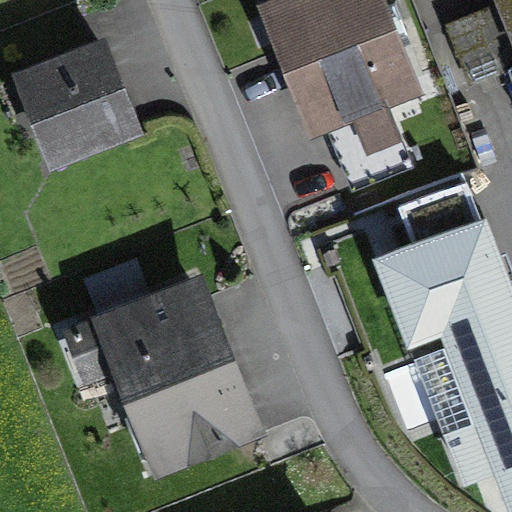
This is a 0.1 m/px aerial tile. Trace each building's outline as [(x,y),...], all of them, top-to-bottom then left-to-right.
[(276,0),(260,6),(311,143),(329,136),(352,194),(416,169),(390,110),(422,97),(385,0),(276,0)] [(511,0),(498,0),(511,31),(511,0)] [(466,67),(497,55),(480,16),(450,29),(466,67)] [(13,78),(51,174),(146,138),(105,43),(13,78)] [(414,248),(373,262),(409,353),(442,341),(445,351),(415,363),(462,491),(496,480),(507,511),(511,511),(511,287),(487,222),(481,224),(465,186),(398,210),(414,248)] [(113,382),(155,485),(268,438),(202,278),(61,330),(83,392),(113,382)] [(321,511),(315,499),(281,511),(321,511)]
